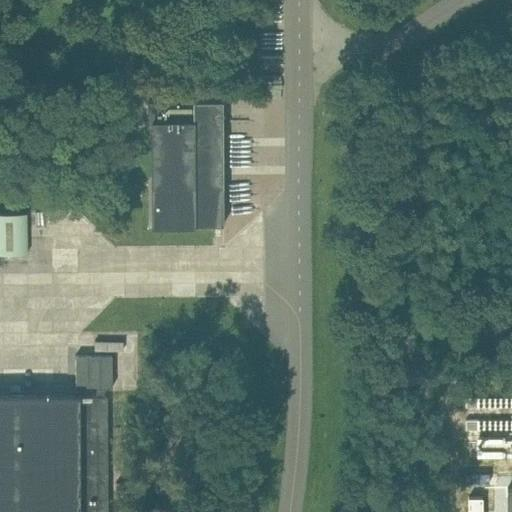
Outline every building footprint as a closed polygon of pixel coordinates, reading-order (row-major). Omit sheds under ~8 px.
[(194,225),(194,224),(223,224),(222,123),(222,100),(194,100),(193,99),(149,99),(149,122),(151,122),(152,180),(152,225),(194,225)] [(0,252),(27,253),(27,212),(0,212),(0,252)] [(122,336),(105,336),(105,350),(123,350),(122,336)] [(0,511),(106,511),(106,395),(102,395),(102,387),(124,387),(124,353),(75,353),(76,387),(97,387),(97,395),(0,396),(0,511)] [(468,511),(482,511),(483,497),(468,497),(468,511)]
